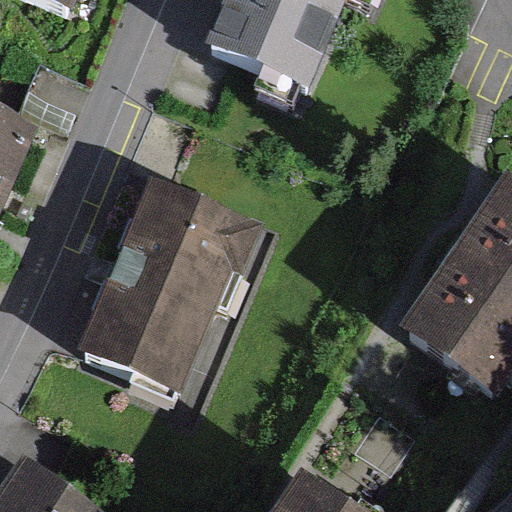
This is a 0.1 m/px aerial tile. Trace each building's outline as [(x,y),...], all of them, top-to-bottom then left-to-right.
[(28,0),(72,18),(79,0),(28,0)] [(242,0),(217,59),(316,100),(357,0),(242,0)] [(0,250),(45,140),(0,122),(0,250)] [(159,201),(92,363),(194,405),(261,244),(159,201)] [(511,212),(415,341),(484,393),(511,355),(511,212)] [(18,511),(105,511),(51,470),(18,511)] [(306,511),(375,511),(331,479),(306,511)]
